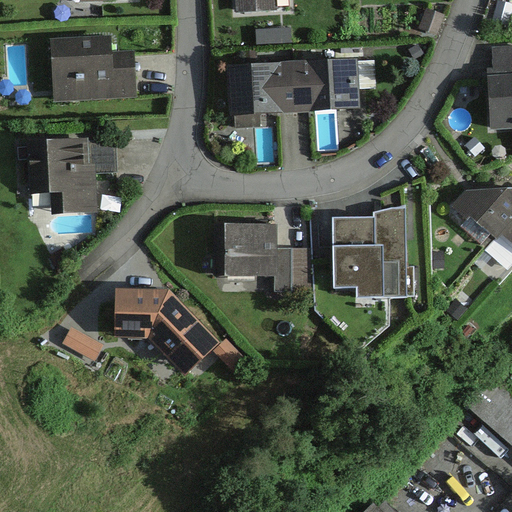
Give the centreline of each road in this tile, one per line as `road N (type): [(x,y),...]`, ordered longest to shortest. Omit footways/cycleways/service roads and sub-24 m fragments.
road 1 (residential): [(181,171),(206,188),(301,191),(369,166),(414,126),(444,78),(469,0)]
road 2 (residential): [(189,0),(181,171)]
road 3 (residential): [(181,171),(85,277)]
